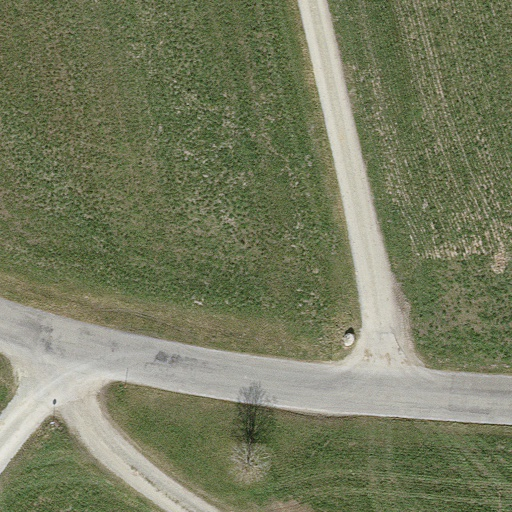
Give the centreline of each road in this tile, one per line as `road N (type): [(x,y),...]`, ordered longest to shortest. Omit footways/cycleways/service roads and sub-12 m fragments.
road 1 (tertiary): [(0,327),(81,359),(406,399),(511,404)]
road 2 (track): [(406,399),(316,0)]
road 3 (track): [(60,383),(130,473),(191,511)]
road 4 (track): [(0,457),(81,359)]
